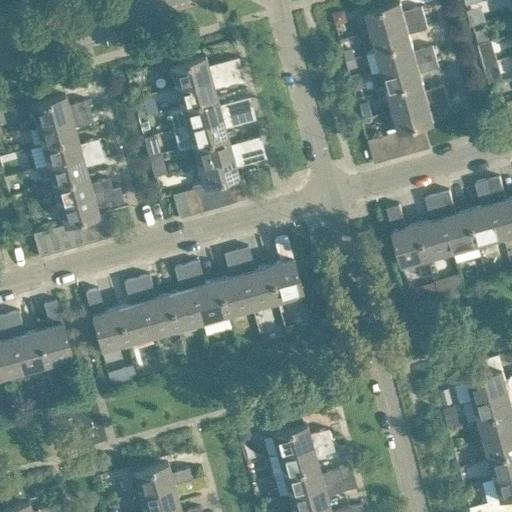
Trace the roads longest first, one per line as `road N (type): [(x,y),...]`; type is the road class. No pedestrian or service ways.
road 1 (residential): [(0,284),(330,192)]
road 2 (residential): [(420,511),(330,192)]
road 3 (residential): [(330,192),(276,0)]
road 4 (residential): [(330,192),(511,142)]
road 5 (residential): [(0,44),(161,0)]
